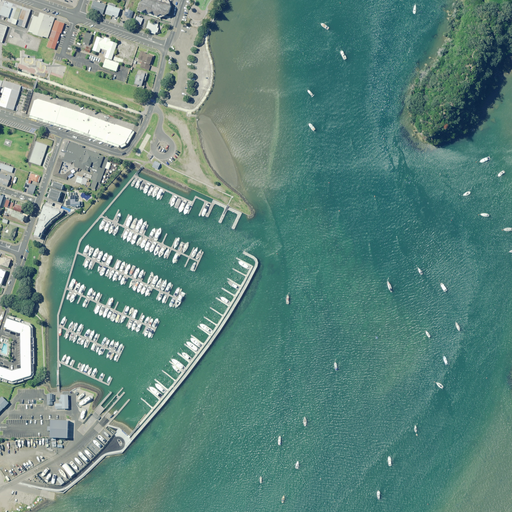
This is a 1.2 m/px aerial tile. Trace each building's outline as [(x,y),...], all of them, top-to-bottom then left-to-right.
[(13,3),(5,0),(4,0),(0,13),(9,16),(13,3)] [(106,5),(101,3),(97,2),(93,0),(91,8),(93,9),(92,11),(102,14),(106,5)] [(165,15),(169,12),(171,5),(170,3),(161,0),(141,0),(141,1),(138,9),(142,11),(146,8),(148,12),(149,12),(153,10),(156,15),(157,16),(160,17),(165,15)] [(22,6),(13,3),(9,16),(7,20),(16,23),(22,6)] [(115,5),(108,3),(105,14),(112,16),(112,15),(118,17),(120,9),(115,7),(115,5)] [(31,9),(22,6),(16,23),(24,26),(31,9)] [(126,16),(126,17),(131,19),(133,11),(126,9),(124,15),(126,16)] [(38,16),(34,14),(28,30),(48,37),(54,19),(55,17),(40,12),(38,16)] [(143,19),(136,17),(134,23),(141,25),(143,19)] [(64,23),(56,20),(47,46),(55,49),(60,32),(61,32),(64,23)] [(158,24),(148,21),(145,31),(155,34),(156,32),(157,32),(159,28),(157,28),(158,24)] [(86,33),(82,32),(80,36),(84,38),(82,42),(89,44),(92,34),(86,32),(86,33)] [(112,59),(113,56),(117,43),(110,41),(111,39),(105,37),(104,39),(97,36),(92,50),(99,52),(101,48),(107,51),(105,57),(106,58),(111,60),(112,59)] [(119,41),(117,47),(122,49),(121,52),(119,51),(119,53),(130,57),(134,46),(119,41)] [(147,53),(141,51),(138,59),(142,60),(139,67),(149,71),(150,65),(154,55),(147,53)] [(111,61),(105,59),(103,67),(116,71),(119,63),(111,61)] [(147,73),(146,73),(138,70),(137,75),(136,74),(135,79),(136,79),(135,83),(142,86),(143,80),(145,81),(147,73)] [(0,105),(14,109),(21,85),(3,80),(2,86),(1,86),(2,80),(0,79),(0,105)] [(39,98),(35,99),(30,114),(68,126),(120,145),(125,142),(132,130),(71,109),(39,98)] [(63,150),(66,151),(76,145),(82,147),(83,145),(69,140),(66,141),(63,150)] [(47,145),(36,141),(29,161),(41,165),(47,145)] [(66,151),(63,158),(72,161),(75,162),(74,166),(75,166),(74,170),(77,171),(78,167),(88,171),(88,169),(91,170),(91,171),(94,172),(91,179),(93,180),(90,187),(95,188),(97,181),(100,182),(105,168),(107,161),(109,158),(104,156),(99,154),(99,153),(82,147),(76,145),(66,151)] [(71,164),(72,161),(63,158),(59,157),(52,175),(66,180),(68,176),(75,171),(73,169),(71,171),(70,170),(64,174),(58,173),(62,161),(71,164)] [(160,164),(154,161),(152,166),(157,169),(160,164)] [(13,167),(1,163),(0,165),(0,168),(12,172),(13,167)] [(6,175),(0,173),(0,174),(0,182),(7,185),(10,177),(10,175),(7,174),(7,176),(6,176),(6,175)] [(39,176),(31,173),(29,179),(31,180),(30,183),(36,185),(39,176)] [(33,195),(36,185),(29,183),(28,185),(29,185),(27,193),(33,195)] [(59,197),(60,195),(61,196),(62,193),(61,193),(61,192),(52,188),(49,198),(58,201),(58,200),(60,200),(61,198),(59,197)] [(71,206),(76,206),(76,208),(80,208),(80,207),(82,207),(82,202),(80,202),(76,202),(76,201),(77,201),(77,196),(76,196),(76,192),(71,192),(71,199),(67,199),(67,200),(66,200),(66,206),(71,206)] [(46,202),(45,205),(44,205),(34,235),(34,236),(41,238),(42,232),(46,227),(48,224),(55,218),(62,213),(63,212),(63,211),(63,210),(63,209),(60,208),(52,206),(52,204),(46,202)] [(23,206),(15,204),(13,209),(21,212),(23,206)] [(10,210),(8,209),(7,212),(9,213),(9,214),(12,215),(11,216),(17,218),(19,219),(23,220),(26,221),(28,215),(21,212),(17,211),(12,210),(12,211),(10,210)] [(17,227),(10,225),(7,233),(4,232),(2,237),(13,240),(17,227)] [(1,258),(0,259),(0,264),(8,267),(11,260),(3,257),(3,258),(1,258)] [(21,320),(8,315),(3,328),(6,329),(5,331),(10,333),(11,331),(17,333),(17,337),(20,337),(21,368),(12,371),(0,366),(0,380),(7,383),(7,382),(12,384),(17,383),(24,381),(32,378),(34,375),(33,364),(34,364),(34,337),(33,337),(33,327),(30,324),(21,321),(21,320)] [(68,394),(60,395),(60,399),(59,399),(59,403),(62,403),(55,404),(55,409),(68,408),(68,406),(69,406),(69,400),(68,400),(68,394)] [(0,412),(9,403),(7,402),(2,397),(0,398),(0,412)] [(47,431),(51,431),(50,439),(68,439),(69,420),(51,420),(51,426),(48,426),(47,431)] [(75,473),(66,463),(62,466),(71,477),(75,473)]
